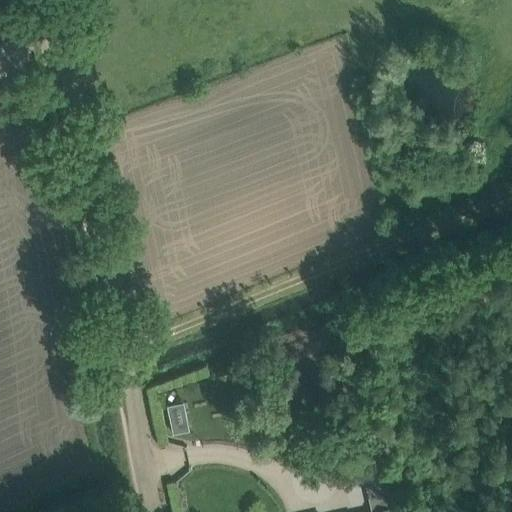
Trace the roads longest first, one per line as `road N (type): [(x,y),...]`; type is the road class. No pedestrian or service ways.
road 1 (track): [(58,0),(156,511)]
road 2 (unknown): [(144,449),(188,445),(264,461),(339,484),(359,506)]
